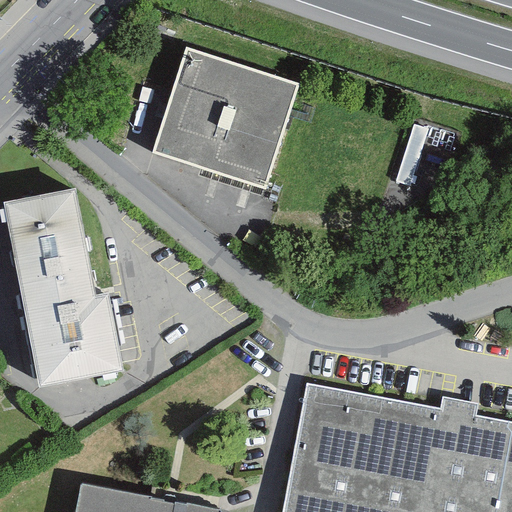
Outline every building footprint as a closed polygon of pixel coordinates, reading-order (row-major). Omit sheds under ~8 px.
[(267,190),(301,84),(187,48),(154,154),(267,190)] [(430,130),(415,125),(397,184),(411,188),(430,130)] [(94,299),(73,191),(7,204),(42,387),(124,371),(109,296),(94,299)] [(511,511),(511,425),(479,420),(481,407),(446,401),(444,413),(311,388),(287,511),(511,511)] [(223,511),(224,510),(151,498),(152,494),(81,482),(75,511),(223,511)]
